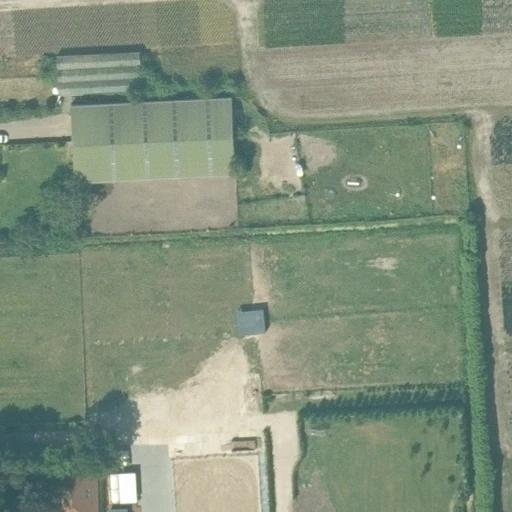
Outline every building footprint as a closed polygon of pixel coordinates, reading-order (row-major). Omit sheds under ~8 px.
[(140,51),(77,54),(57,55),(59,95),(142,90),(140,51)] [(232,96),(91,103),(72,104),(75,181),(236,174),(232,96)] [(139,303),(145,399),(420,382),(415,286),(139,303)] [(95,511),(94,470),(51,471),(52,511),(95,511)] [(126,496),(126,511),(148,511),(147,473),(136,474),(137,496),(126,496)]
